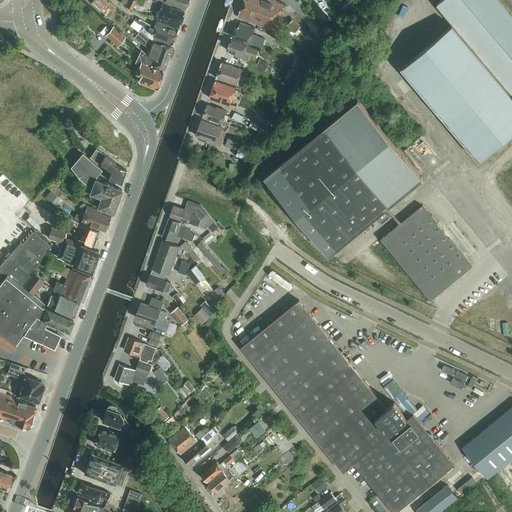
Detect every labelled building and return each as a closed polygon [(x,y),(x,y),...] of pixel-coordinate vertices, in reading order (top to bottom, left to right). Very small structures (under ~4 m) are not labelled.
[(108,3),(105,0),(94,0),(92,3),(105,15),(109,11),(112,13),(116,8),(109,2),(108,3)] [(136,1),(134,0),(129,0),(126,7),(132,10),(136,1)] [(161,0),(166,1),(186,9),(188,0),(161,0)] [(275,0),(244,0),(238,17),(278,32),(279,29),(280,29),(281,28),(278,27),(286,5),(277,2),(277,1),(275,0)] [(406,65),(401,69),(479,160),(485,155),(493,148),(511,132),(511,14),(500,0),(442,0),(437,5),(454,25),(406,65)] [(179,27),(184,12),(170,7),(171,6),(162,3),(157,19),(179,27)] [(139,20),(136,18),(134,20),(130,25),(138,32),(134,37),(149,49),(147,54),(154,59),(152,65),(164,69),(172,47),(152,40),(153,37),(173,45),(178,29),(156,21),(154,28),(150,27),(151,25),(140,18),(139,20)] [(303,30),(292,20),(287,26),(297,35),(303,30)] [(262,48),(265,39),(253,35),(256,28),(241,22),(239,28),(236,27),(232,37),(262,48)] [(118,47),(126,37),(114,26),(105,36),(118,47)] [(256,58),(259,50),(247,46),(248,45),(232,38),(227,50),(236,53),(235,55),(243,58),(245,54),(256,58)] [(154,59),(147,54),(141,49),(138,53),(140,54),(137,61),(140,62),(136,73),(140,75),(138,80),(139,82),(157,89),(163,72),(151,67),(152,65),(154,59)] [(262,61),(259,67),(265,71),(269,65),(262,61)] [(241,75),(243,70),(222,62),(217,78),(237,85),(245,88),(249,78),(241,75)] [(230,106),(237,87),(216,80),(210,97),(222,102),(222,103),(230,106)] [(329,254),(423,178),(359,99),(265,175),(329,254)] [(216,108),(207,105),(203,117),(222,125),(221,126),(227,128),(228,128),(227,132),(238,137),(242,130),(236,128),(230,125),(231,123),(223,120),(227,111),(219,108),(216,107),(216,108)] [(268,120),(257,113),(253,120),(264,127),(268,120)] [(223,130),(224,128),(202,119),(197,135),(208,139),(207,142),(216,145),(219,137),(222,130),(223,130)] [(238,138),(230,134),(227,141),(227,142),(226,144),(231,146),(232,143),(235,144),(238,138)] [(121,183),(126,169),(114,165),(115,162),(105,154),(95,148),(90,157),(111,171),(109,178),(121,183)] [(112,212),(121,189),(98,179),(95,177),(101,169),(82,153),(71,166),(79,177),(91,188),(89,192),(97,195),(94,202),(97,206),(112,212)] [(85,191),(80,184),(75,188),(80,194),(85,191)] [(57,196),(51,190),(45,197),(51,202),(57,196)] [(215,221),(201,204),(189,200),(186,209),(173,205),(170,216),(205,228),(215,221)] [(87,205),(86,206),(83,202),(79,205),(84,212),(82,216),(76,214),(75,218),(79,221),(106,231),(111,216),(100,212),(101,210),(87,205)] [(429,300),(471,267),(422,206),(381,239),(429,300)] [(99,235),(100,232),(98,230),(83,224),(71,218),(69,223),(74,226),(80,228),(78,232),(81,232),(79,238),(80,239),(93,245),(94,244),(95,245),(97,244),(99,241),(97,239),(95,239),(97,236),(99,235)] [(193,241),(195,234),(184,226),(179,225),(180,222),(169,218),(162,237),(178,242),(180,237),(193,241)] [(91,272),(98,251),(64,237),(66,233),(52,227),(48,237),(56,240),(56,243),(59,244),(58,247),(60,248),(57,256),(73,263),(72,264),(91,272)] [(20,243),(6,258),(0,264),(0,341),(10,349),(22,334),(54,348),(60,335),(40,326),(42,321),(62,330),(63,328),(68,331),(73,319),(46,307),(46,308),(44,306),(44,305),(32,295),(33,293),(23,285),(34,271),(39,262),(38,261),(47,245),(32,233),(22,245),(20,243)] [(180,246),(161,240),(152,268),(170,274),(180,246)] [(192,250),(185,241),(181,245),(187,253),(188,252),(194,260),(196,262),(199,259),(198,257),(197,257),(191,250),(192,250)] [(223,268),(200,242),(197,246),(220,271),(223,268)] [(67,296),(80,302),(82,296),(83,297),(86,286),(85,286),(89,276),(66,267),(64,264),(51,257),(46,266),(66,277),(64,283),(56,281),(53,289),(57,291),(60,293),(67,296)] [(191,264),(182,261),(178,272),(186,275),(191,264)] [(41,277),(34,271),(23,285),(33,293),(43,279),(41,278),(41,277)] [(167,292),(170,282),(166,281),(167,281),(150,275),(147,285),(167,292)] [(67,296),(60,293),(58,297),(51,294),(47,305),(74,317),(80,302),(67,296)] [(185,304),(177,294),(173,296),(181,307),(185,304)] [(163,301),(152,297),(149,305),(141,302),(136,317),(148,322),(147,323),(166,330),(170,320),(166,318),(168,312),(160,310),(163,301)] [(388,409),(299,300),(242,346),(344,472),(355,463),(394,511),(396,511),(455,464),(413,413),(407,418),(395,403),(388,409)] [(182,325),(189,318),(178,307),(171,313),(182,325)] [(204,323),(211,315),(203,307),(195,314),(204,323)] [(165,336),(154,332),(152,338),(151,338),(149,343),(159,347),(161,342),(162,342),(165,336)] [(156,349),(147,345),(129,338),(125,349),(134,352),(142,356),(140,360),(147,363),(149,359),(151,360),(156,349)] [(159,368),(148,364),(139,361),(136,369),(120,364),(115,379),(131,385),(133,380),(144,384),(147,373),(156,376),(159,368)] [(23,375),(26,367),(12,362),(8,374),(23,379),(17,395),(38,403),(44,385),(41,384),(42,381),(23,375)] [(35,410),(36,407),(28,404),(28,403),(22,401),(22,402),(10,397),(10,395),(0,391),(0,417),(2,418),(3,417),(10,420),(11,421),(14,422),(15,422),(19,423),(19,422),(26,425),(29,423),(32,417),(33,414),(34,413),(35,411),(35,410)] [(102,420),(103,421),(132,431),(133,429),(124,417),(123,418),(119,413),(115,412),(116,409),(116,407),(115,406),(114,406),(113,405),(111,404),(109,405),(108,405),(107,406),(106,408),(102,420)] [(170,416),(161,406),(155,411),(164,421),(170,416)] [(256,406),(251,412),(255,416),(260,411),(256,406)] [(511,406),(462,447),(488,478),(511,458),(511,406)] [(251,426),(256,435),(266,430),(260,421),(251,426)] [(181,454),(197,440),(185,425),(168,439),(181,454)] [(201,438),(203,440),(183,457),(190,465),(203,453),(204,454),(210,449),(207,445),(212,440),(211,438),(217,433),(216,432),(220,429),(216,425),(201,438)] [(228,441),(234,436),(239,432),(234,425),(223,435),(228,441)] [(128,440),(128,437),(109,430),(107,431),(100,428),(94,443),(102,446),(103,448),(122,455),(123,452),(120,451),(125,439),(128,440)] [(234,436),(228,441),(223,446),(228,453),(240,443),(234,436)] [(222,446),(214,454),(218,459),(226,450),(222,446)] [(130,467),(131,468),(131,466),(119,462),(91,452),(90,455),(92,455),(90,461),(88,460),(84,473),(116,484),(123,486),(130,467)] [(207,482),(231,463),(238,457),(234,452),(223,461),(224,461),(220,465),(217,461),(201,474),(207,482)] [(121,456),(119,462),(131,466),(133,461),(121,456)] [(239,473),(246,467),(238,457),(231,463),(239,473)] [(233,475),(229,470),(227,467),(208,482),(209,485),(207,486),(212,493),(229,479),(233,475)] [(0,485),(6,487),(10,474),(0,470),(0,485)] [(322,478),(314,484),(320,491),(328,485),(322,478)] [(110,492),(107,491),(81,482),(77,492),(87,495),(90,496),(89,498),(97,501),(99,495),(108,498),(110,492)] [(468,483),(459,490),(462,494),(471,487),(468,483)] [(416,510),(417,511),(439,511),(458,497),(448,485),(416,510)] [(135,511),(142,494),(130,490),(123,511),(126,511),(135,511)] [(337,500),(331,492),(318,502),(324,509),(337,500)] [(105,511),(106,511),(102,508),(86,502),(87,500),(77,496),(76,498),(75,498),(73,504),(74,505),(72,511),(71,511),(105,511)]
